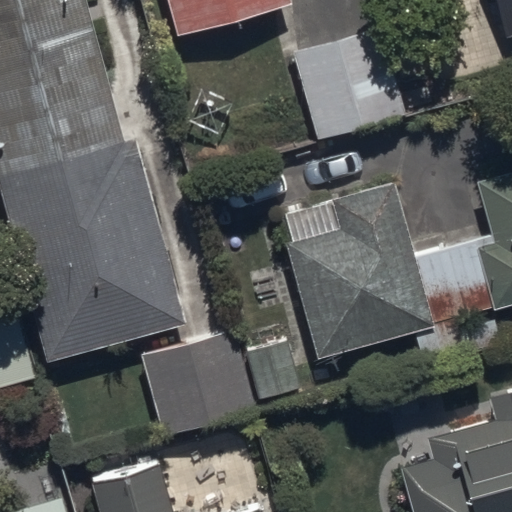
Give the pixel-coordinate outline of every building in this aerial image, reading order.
[(85,0),(0,0),(0,190),(48,363),(187,325),(135,138),(124,141),(85,0)] [(167,0),(177,39),(292,8),(289,0),(167,0)] [(511,0),(494,0),(505,42),(511,40),(511,0)] [(381,28),(294,54),(320,141),(407,115),(381,28)] [(289,247),(319,360),(511,307),(511,174),(478,184),(493,238),(417,259),(398,185),(286,216),(294,245),(289,247)] [(0,307),(0,391),(37,381),(16,304),(0,307)] [(255,402),(242,354),(236,330),(139,355),(161,437),(258,410),(255,402)] [(242,354),(255,402),(302,390),(289,341),(242,354)] [(397,448),(414,511),(511,511),(511,393),(490,400),(496,421),(397,448)] [(172,511),(160,466),(92,485),(99,511),(264,511),(263,509),(252,511),(172,511)]
